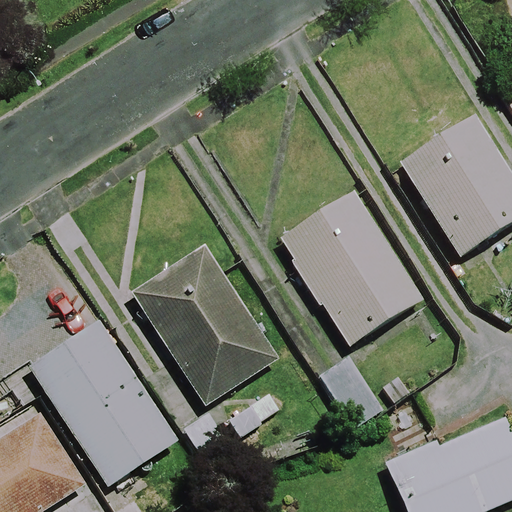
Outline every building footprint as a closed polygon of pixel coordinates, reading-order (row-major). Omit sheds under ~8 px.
[(511,127),(511,94),(497,104),(511,127)] [(511,228),(511,189),(471,125),(395,172),(454,265),(511,228)] [(418,308),(349,201),(275,249),(344,355),(418,308)] [(276,367),(203,255),(128,303),(201,415),(276,367)] [(170,451),(92,331),(24,375),(102,494),(170,451)] [(381,417),(344,364),(315,385),(352,438),(381,417)] [(276,419),(263,400),(223,427),(236,446),(276,419)] [(223,449),(203,420),(176,438),(196,467),(223,449)] [(51,511),(81,494),(37,422),(0,444),(0,511),(51,511)] [(497,511),(511,506),(511,449),(501,424),(382,473),(397,511),(497,511)]
